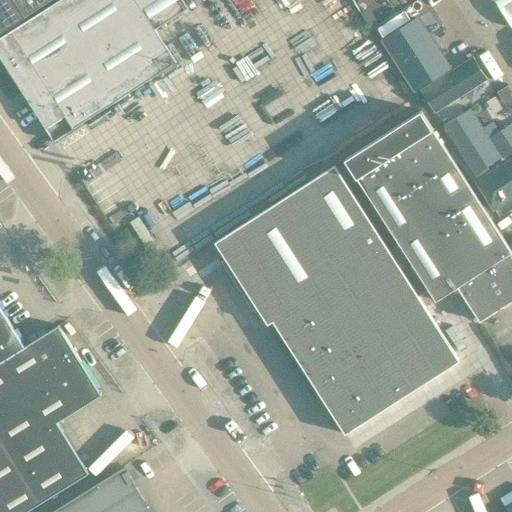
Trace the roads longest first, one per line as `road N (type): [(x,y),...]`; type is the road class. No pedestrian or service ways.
road 1 (unclassified): [(268,511),(0,142)]
road 2 (unclassified): [(401,511),(511,440)]
